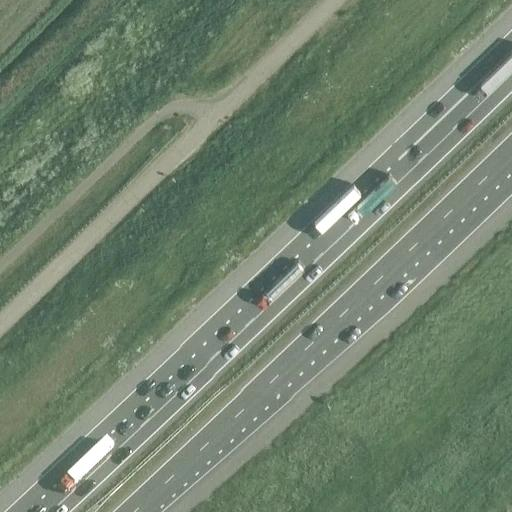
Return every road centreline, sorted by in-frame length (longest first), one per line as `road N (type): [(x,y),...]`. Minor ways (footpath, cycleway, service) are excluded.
road 1 (motorway): [(511,71),(47,511)]
road 2 (motorway): [(132,511),(511,151)]
road 3 (unclassified): [(338,0),(0,324)]
